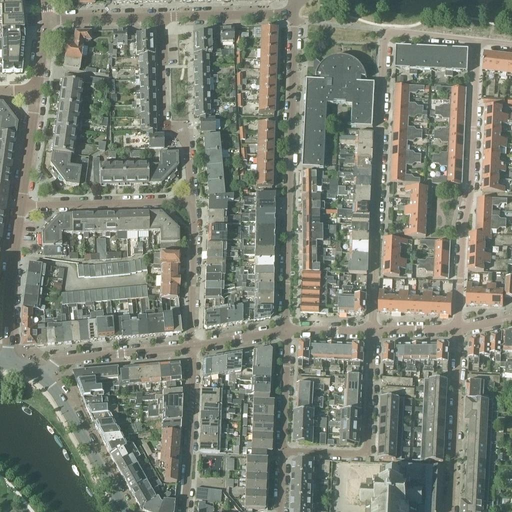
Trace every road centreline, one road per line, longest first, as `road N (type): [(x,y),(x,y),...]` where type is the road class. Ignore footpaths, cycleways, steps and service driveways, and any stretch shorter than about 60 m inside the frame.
road 1 (residential): [(476,42),(393,32),(388,39),(373,331)]
road 2 (residential): [(293,14),(285,330)]
road 3 (residential): [(476,42),(458,330)]
road 4 (residential): [(283,451),(369,451),(373,331)]
road 5 (residential): [(449,511),(458,330)]
road 6 (residential): [(194,214),(167,201),(22,206)]
road 7 (residential): [(124,511),(59,399),(34,374)]
road 8 (residential): [(194,349),(54,362),(34,374)]
road 9 (residential): [(182,511),(194,349)]
road 10 (residential): [(6,359),(22,206)]
road 11 (residential): [(194,214),(194,349)]
road 12 (residential): [(161,19),(293,14)]
road 13 (residential): [(283,451),(285,330)]
